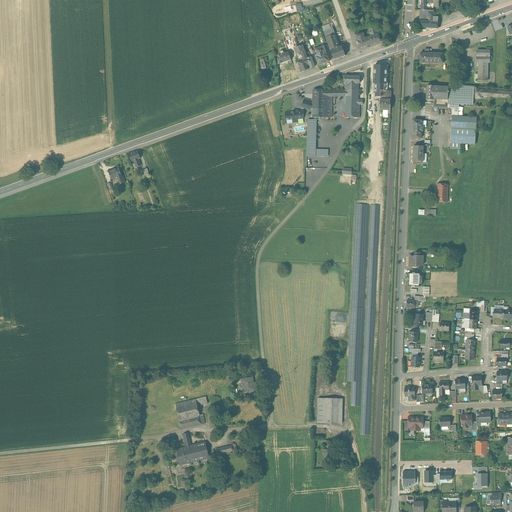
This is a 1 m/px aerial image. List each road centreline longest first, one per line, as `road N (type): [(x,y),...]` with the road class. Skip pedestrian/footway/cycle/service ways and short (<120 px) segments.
road 1 (tertiary): [(0,192),(410,42)]
road 2 (residential): [(397,377),(410,42)]
road 3 (track): [(272,426),(321,426),(353,442),(365,511)]
